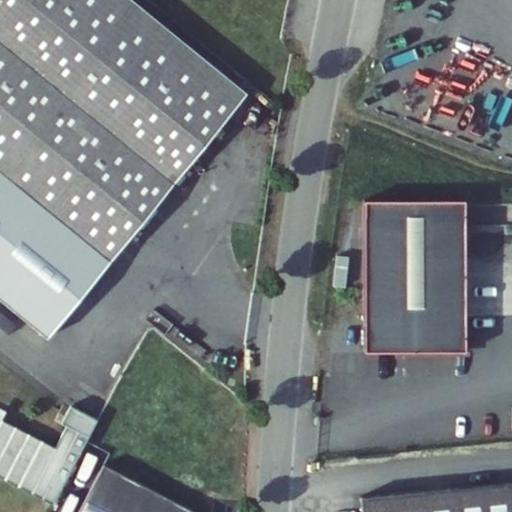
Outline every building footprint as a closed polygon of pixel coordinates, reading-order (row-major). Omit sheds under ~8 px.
[(0,0),(0,73),(64,0),(0,0)] [(64,0),(0,73),(0,297),(45,334),(248,93),(130,0),(64,0)] [(378,356),(478,351),(471,198),(371,203),(378,356)] [(79,400),(70,418),(74,421),(97,431),(106,414),(79,400)] [(14,406),(4,401),(0,408),(0,409),(8,414),(14,406)] [(0,467),(61,499),(97,431),(74,421),(62,443),(8,414),(0,409),(0,467)] [(207,511),(109,462),(84,511),(207,511)] [(510,511),(510,502),(382,511),(510,511)]
